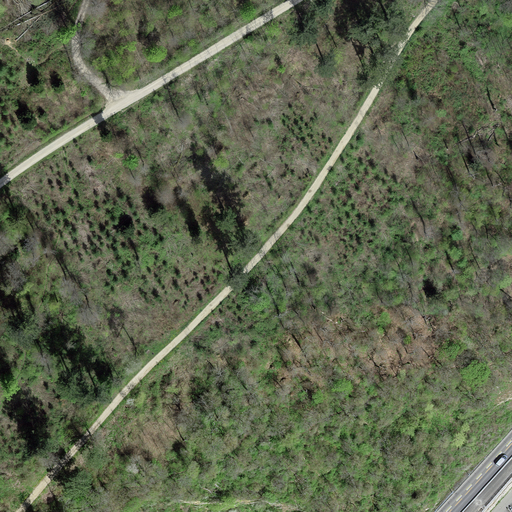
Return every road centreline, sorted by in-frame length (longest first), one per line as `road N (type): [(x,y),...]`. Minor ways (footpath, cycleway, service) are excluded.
road 1 (track): [(9,511),(314,188),(437,0)]
road 2 (track): [(295,0),(0,183)]
road 3 (track): [(89,0),(80,45),(120,106)]
